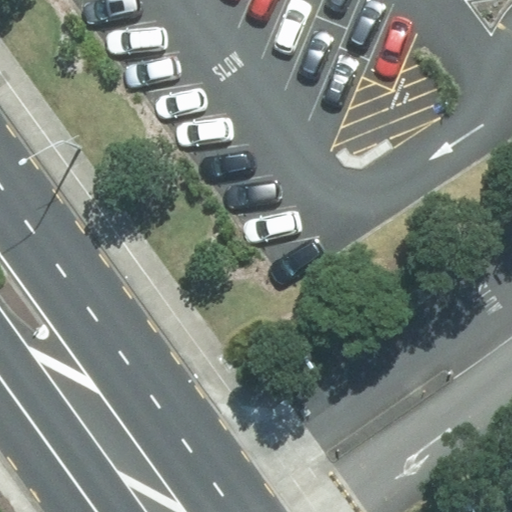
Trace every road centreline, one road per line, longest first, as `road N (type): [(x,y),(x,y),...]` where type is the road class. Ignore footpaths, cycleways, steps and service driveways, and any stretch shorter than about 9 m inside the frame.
road 1 (secondary): [(0,209),(216,511)]
road 2 (secondary): [(101,511),(0,369)]
